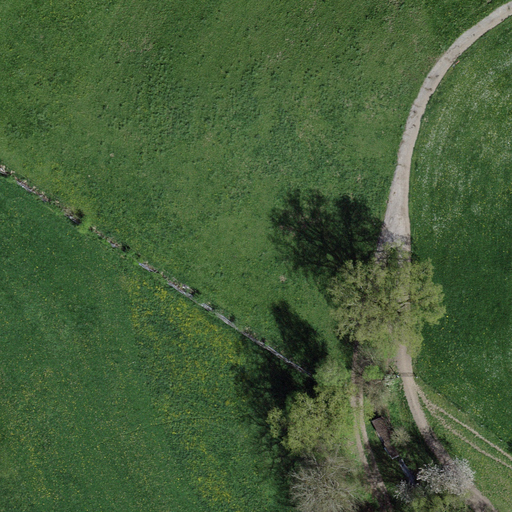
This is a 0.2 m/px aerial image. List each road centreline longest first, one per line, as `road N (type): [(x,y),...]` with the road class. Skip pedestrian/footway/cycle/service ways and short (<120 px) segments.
road 1 (track): [(388,511),(356,405),(360,339),(386,233),(429,83),(467,39),(511,7)]
road 2 (track): [(402,195),(405,377),(420,422),(451,472),(490,511)]
